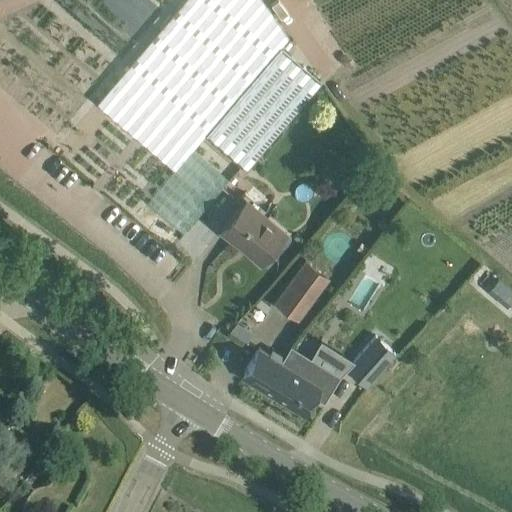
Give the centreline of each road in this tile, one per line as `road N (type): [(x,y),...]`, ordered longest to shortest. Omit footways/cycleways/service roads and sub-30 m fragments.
road 1 (tertiary): [(190,411),(0,275)]
road 2 (tertiary): [(362,511),(190,411)]
